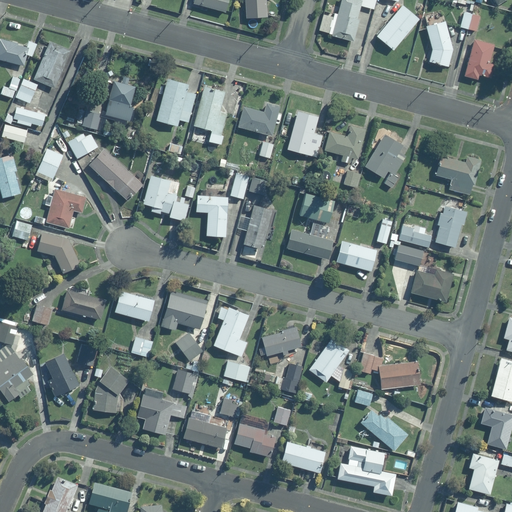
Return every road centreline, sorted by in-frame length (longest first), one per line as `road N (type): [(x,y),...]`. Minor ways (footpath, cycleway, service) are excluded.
road 1 (residential): [(128,246),(467,337)]
road 2 (residential): [(0,509),(19,460),(64,437),(218,479)]
road 3 (residential): [(289,66),(511,128)]
road 4 (residential): [(112,19),(289,66)]
road 5 (residential): [(420,511),(467,337)]
road 6 (residential): [(467,337),(511,165)]
road 7 (residential): [(218,479),(338,511)]
